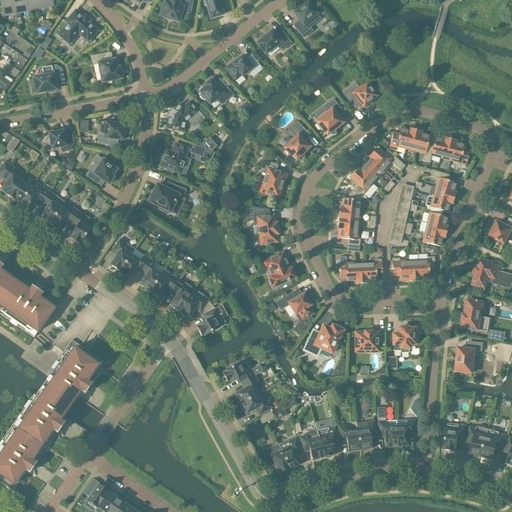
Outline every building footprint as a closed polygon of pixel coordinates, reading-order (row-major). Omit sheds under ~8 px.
[(13,0),(0,0),(3,16),(15,14),(16,14),(13,0)] [(13,0),(16,14),(15,14),(16,19),(21,18),(19,11),(22,11),(23,12),(28,11),(26,0),(13,0)] [(26,0),(28,11),(33,10),(34,8),(36,8),(38,15),(42,14),(38,0),(26,0)] [(38,0),(42,14),(41,9),(53,7),(51,0),(38,0)] [(60,9),(59,3),(61,3),(64,5),(67,0),(51,0),(53,7),(54,10),(60,9)] [(160,16),(167,18),(167,19),(168,19),(170,19),(170,20),(171,20),(179,22),(182,12),(190,15),(192,0),(166,0),(166,1),(164,1),(160,16)] [(205,0),(204,1),(205,5),(207,6),(211,19),(223,15),(218,0),(205,0)] [(299,20),(293,25),(303,38),(312,31),(310,28),(321,19),(313,8),(314,8),(310,3),(309,4),(308,2),(307,3),(306,2),(301,6),(302,7),(299,9),(300,10),(298,12),(297,11),(294,13),(299,20)] [(68,24),(58,34),(69,44),(79,33),(88,41),(98,30),(89,23),(90,21),(85,16),(83,17),(76,11),(66,22),(68,24)] [(257,44),(266,54),(278,44),(283,50),(291,43),(283,33),(277,37),(272,31),(264,38),(263,36),(257,41),(258,42),(257,44)] [(44,41),(40,47),(45,51),(49,45),(44,41)] [(39,48),(36,53),(41,56),(44,51),(39,48)] [(91,57),(92,65),(98,63),(102,82),(105,82),(106,83),(111,82),(111,80),(122,78),(121,76),(123,75),(123,73),(123,72),(122,70),(120,69),(120,67),(116,68),(115,60),(112,60),(111,53),(91,57)] [(232,62),(226,68),(235,79),(241,74),(242,76),(249,71),(254,76),(262,69),(251,55),(246,59),(243,56),(233,64),(232,62)] [(35,85),(31,86),(33,93),(37,93),(48,91),(48,93),(55,92),(55,90),(56,89),(55,83),(64,81),(62,69),(56,66),(52,66),(42,68),(43,76),(34,78),(35,85)] [(2,75),(0,77),(0,87),(7,90),(12,79),(2,75)] [(199,92),(201,93),(200,96),(203,99),(206,99),(210,104),(216,99),(220,103),(226,98),(227,99),(233,94),(222,83),(217,87),(211,80),(204,85),(206,87),(205,87),(203,88),(201,89),(200,91),(199,92)] [(355,83),(343,93),(355,108),(361,104),(363,107),(377,96),(374,93),(377,90),(372,84),(369,87),(366,83),(359,89),(355,83)] [(316,124),(320,129),(322,128),(328,135),(330,134),(331,135),(333,135),(335,135),(336,133),(336,131),(335,130),(343,123),(339,118),(345,114),(333,100),(324,107),(328,112),(316,121),(318,123),(316,124)] [(170,117),(167,128),(174,129),(174,130),(176,132),(179,133),(181,131),(182,131),(185,122),(191,116),(196,122),(202,117),(189,102),(184,107),(182,104),(174,111),(172,110),(168,116),(170,117)] [(82,133),(89,132),(89,120),(81,120),(82,133)] [(125,125),(116,124),(117,123),(111,122),(110,123),(106,123),(105,135),(99,134),(98,143),(117,146),(118,139),(123,140),(124,132),(126,132),(127,126),(125,126),(125,125)] [(284,148),(296,160),(297,160),(299,161),(301,161),(303,160),(304,158),(304,155),(303,153),(310,147),(301,138),(307,132),(297,122),(287,131),(294,138),(284,148)] [(406,149),(411,129),(410,129),(410,132),(407,131),(406,129),(401,128),(399,135),(393,134),(389,149),(396,151),(397,146),(406,149)] [(416,151),(421,132),(411,129),(406,149),(416,151)] [(46,140),(46,142),(47,144),(49,145),(51,145),(52,148),(61,147),(62,152),(69,151),(73,144),(72,135),(65,137),(64,131),(57,132),(56,130),(50,131),(51,133),(49,134),(50,137),(48,138),(46,140)] [(425,153),(425,154),(427,145),(428,145),(430,136),(425,134),(423,135),(421,135),(421,132),(416,151),(425,153)] [(4,141),(8,143),(12,137),(8,134),(4,141)] [(433,147),(428,145),(427,145),(425,154),(425,153),(424,156),(431,158),(432,155),(441,158),(446,138),(445,138),(445,141),(442,140),(441,138),(436,137),(433,147)] [(6,149),(11,153),(16,146),(19,141),(13,138),(6,149)] [(379,141),(386,148),(388,143),(382,138),(379,141)] [(441,158),(450,160),(455,141),(446,138),(441,158)] [(455,141),(450,160),(459,162),(458,166),(465,167),(468,156),(469,151),(463,150),(465,145),(460,143),(458,144),(455,144),(456,141),(455,141)] [(161,166),(167,168),(166,170),(173,173),(173,171),(180,173),(186,158),(185,158),(188,149),(175,144),(171,156),(166,154),(167,152),(168,152),(168,151),(167,151),(165,156),(164,155),(161,161),(163,161),(161,166)] [(205,149),(193,145),(191,153),(202,157),(205,149)] [(391,163),(392,163),(396,158),(387,150),(383,155),(377,149),(370,156),(385,170),(391,163)] [(296,160),(290,154),(283,161),(289,166),(296,160)] [(385,170),(370,156),(370,157),(372,159),(370,161),(368,161),(365,164),(379,177),(385,170)] [(396,158),(392,163),(401,171),(405,166),(396,158)] [(86,176),(97,183),(100,178),(109,184),(113,177),(112,176),(116,169),(114,168),(116,166),(108,161),(107,163),(103,160),(98,167),(94,164),(86,176)] [(282,185),(283,185),(286,175),(275,171),(277,165),(264,160),(261,168),(268,170),(267,171),(268,172),(268,171),(269,169),(271,170),(267,182),(265,181),(264,181),(264,180),(256,177),(252,190),(260,193),(260,192),(278,198),(282,188),(281,188),(282,185)] [(3,177),(10,165),(5,161),(0,168),(0,174),(3,176),(3,177)] [(379,177),(365,164),(362,168),(362,170),(360,172),(358,170),(357,171),(372,184),(379,177)] [(1,191),(10,197),(22,180),(12,174),(16,169),(10,165),(3,177),(8,180),(1,191)] [(372,184),(357,171),(351,178),(354,181),(350,186),(354,189),(362,197),(367,192),(366,191),(372,184)] [(439,179),(436,188),(455,194),(455,193),(453,193),(453,190),(455,189),(457,184),(447,181),(449,175),(438,172),(436,178),(439,179)] [(22,180),(10,197),(11,198),(12,199),(19,205),(31,187),(22,180)] [(149,197),(149,198),(150,199),(149,202),(159,207),(166,211),(166,210),(170,212),(178,196),(182,198),(185,190),(168,183),(165,189),(157,185),(153,194),(151,194),(150,194),(149,195),(149,197)] [(389,242),(401,245),(415,186),(402,184),(389,242)] [(31,187),(19,205),(24,208),(25,207),(30,210),(37,199),(42,203),(50,192),(44,188),(41,193),(31,187)] [(455,194),(436,188),(433,197),(452,203),(455,194)] [(362,197),(354,189),(350,194),(349,200),(342,199),(342,204),(343,206),(343,208),(340,208),(340,209),(360,211),(361,202),(362,202),(362,197)] [(50,224),(61,207),(52,200),(55,195),(50,192),(42,203),(47,206),(40,217),(44,220),(44,222),(47,223),(49,223),(50,224)] [(452,204),(452,203),(433,197),(428,196),(426,206),(427,206),(426,209),(441,213),(442,211),(448,212),(449,207),(449,206),(449,203),(452,204)] [(72,223),(79,212),(74,208),(71,213),(61,207),(50,224),(59,230),(67,220),(72,223)] [(245,207),(247,221),(254,220),(254,222),(256,224),(258,224),(260,235),(257,236),(256,238),(256,241),(258,243),(261,243),(261,244),(277,242),(276,234),(278,234),(277,223),(275,223),(273,216),(269,216),(268,210),(245,207)] [(360,211),(340,209),(339,218),(359,220),(360,211)] [(79,212),(72,223),(77,227),(70,237),(80,244),(91,227),(86,223),(89,218),(79,212)] [(427,223),(447,228),(447,227),(444,226),(445,224),(447,223),(448,218),(430,213),(427,223)] [(359,220),(339,218),(338,228),(358,230),(359,220)] [(491,227),(488,234),(490,235),(490,236),(504,244),(509,235),(511,237),(511,219),(510,219),(506,226),(497,222),(494,229),(491,227)] [(425,233),(445,237),(447,228),(427,223),(425,233)] [(358,230),(338,228),(338,229),(341,229),(340,232),(339,233),(338,238),(348,239),(347,245),(359,246),(360,240),(357,239),(358,230)] [(425,233),(423,242),(441,247),(442,241),(441,240),(442,237),(445,238),(445,237),(425,233)] [(110,265),(120,271),(131,254),(135,249),(120,239),(112,250),(117,254),(110,265)] [(135,249),(131,254),(120,271),(121,272),(121,274),(124,275),(125,275),(130,278),(137,267),(142,271),(150,260),(135,249)] [(283,253),(262,262),(265,269),(267,268),(271,277),(269,278),(273,287),(296,278),(292,268),(289,270),(286,263),(287,263),(283,253)] [(355,264),(346,264),(346,257),(339,258),(340,278),(346,277),(346,283),(352,283),(353,281),(356,281),(356,284),(355,264)] [(418,261),(419,281),(420,281),(420,278),(422,278),(424,279),(429,279),(429,269),(435,269),(434,257),(428,257),(428,261),(418,261)] [(365,263),(366,283),(367,283),(367,280),(369,280),(371,282),(376,281),(376,272),(382,271),(381,259),(374,260),(375,263),(365,263)] [(409,261),(399,262),(399,259),(392,259),(393,271),(399,271),(399,280),(405,280),(406,279),(409,279),(409,281),(409,261)] [(479,259),(472,285),(485,288),(488,277),(494,278),(493,283),(510,288),(511,282),(511,275),(497,271),(498,267),(491,265),(492,263),(479,259)] [(150,260),(142,271),(147,274),(140,285),(144,288),(144,289),(147,291),(149,291),(150,292),(161,275),(152,268),(155,263),(150,260)] [(409,261),(409,281),(419,281),(418,261),(409,261)] [(0,300),(10,287),(14,281),(10,278),(12,275),(1,268),(3,266),(0,263),(0,300)] [(355,264),(356,284),(366,283),(365,263),(355,264)] [(161,275),(150,292),(159,298),(167,287),(172,291),(179,280),(174,276),(171,281),(161,275)] [(179,280),(172,291),(177,294),(170,305),(179,312),(191,295),(181,288),(185,283),(179,280)] [(14,281),(10,287),(0,300),(0,305),(7,311),(4,314),(25,329),(28,325),(37,332),(54,308),(49,305),(51,303),(41,296),(42,293),(39,291),(35,288),(36,288),(35,288),(32,286),(30,288),(20,281),(18,284),(14,281)] [(194,290),(191,295),(179,312),(183,314),(183,316),(186,318),(188,317),(189,318),(196,308),(202,311),(209,300),(194,290)] [(290,294),(276,303),(280,310),(289,304),(295,314),(298,313),(302,320),(313,313),(309,306),(311,305),(304,294),(294,300),(290,294)] [(463,314),(461,322),(463,322),(462,327),(488,332),(489,326),(489,324),(489,322),(488,320),(486,319),(485,318),(483,317),(481,317),(482,312),(483,312),(485,311),(486,310),(486,308),(486,306),(484,305),(483,304),(483,303),(475,301),(475,300),(469,299),(469,300),(467,300),(465,315),(463,314)] [(196,326),(202,337),(224,325),(225,322),(217,308),(205,314),(208,320),(196,326)] [(303,351),(317,357),(321,348),(332,353),(342,332),(341,331),(342,329),(340,326),(338,325),(335,325),(334,327),(333,328),(332,327),(331,329),(323,326),(318,337),(311,334),(303,351)] [(393,334),(393,351),(401,351),(401,353),(409,353),(409,344),(415,344),(415,328),(408,328),(407,327),(400,327),(400,329),(399,329),(399,334),(393,334)] [(364,332),(355,332),(356,350),(367,350),(367,352),(379,352),(378,332),(372,332),(372,331),(364,331),(364,332)] [(490,331),(489,339),(505,342),(507,334),(490,331)] [(458,348),(456,372),(463,372),(465,374),(468,374),(470,373),(472,373),(475,350),(482,351),(482,344),(469,342),(468,349),(458,348)] [(511,347),(505,346),(503,355),(501,360),(509,362),(511,351),(511,347)] [(42,386),(72,407),(82,392),(84,394),(92,383),(89,382),(93,376),(92,376),(92,377),(90,375),(94,370),(94,371),(95,370),(94,370),(97,365),(74,349),(67,359),(63,356),(58,363),(59,363),(63,365),(57,373),(54,371),(54,370),(42,386)] [(393,358),(387,358),(387,369),(396,369),(396,363),(393,363),(393,358)] [(240,377),(243,382),(255,376),(263,371),(259,366),(246,373),(240,363),(239,364),(237,363),(234,365),(234,366),(222,373),(228,383),(240,377)] [(255,376),(243,382),(246,388),(234,394),(237,399),(236,400),(238,403),(239,403),(240,404),(258,395),(252,385),(258,382),(255,376)] [(19,428),(42,444),(49,435),(51,436),(50,436),(51,437),(54,432),(57,433),(64,423),(62,421),(72,407),(42,386),(31,402),(31,403),(32,402),(35,404),(30,412),(26,410),(27,409),(26,409),(21,416),(25,419),(19,428)] [(258,395),(240,404),(246,415),(257,409),(260,414),(272,408),(268,400),(261,400),(258,395)] [(288,409),(295,406),(292,401),(286,403),(288,409)] [(271,411),(259,418),(262,424),(274,417),(271,411)] [(385,448),(397,447),(396,421),(385,421),(385,418),(378,418),(378,435),(385,435),(385,448)] [(396,421),(397,447),(402,447),(403,448),(406,448),(407,447),(409,447),(408,434),(415,434),(415,420),(396,421)] [(357,430),(360,450),(361,450),(362,451),(366,451),(367,450),(372,449),(370,436),(376,435),(374,422),(357,424),(356,422),(357,430)] [(443,446),(444,448),(444,450),(456,451),(458,439),(464,439),(466,426),(448,423),(445,442),(444,443),(443,446)] [(357,430),(346,432),(345,426),(338,427),(340,440),(347,439),(348,452),(360,450),(357,430)] [(480,457),(481,457),(488,429),(486,429),(485,427),(481,426),(479,427),(477,427),(476,428),(470,427),(467,440),(473,441),(470,454),(475,455),(476,457),(479,457),(480,457)] [(317,431),(319,438),(324,458),(325,458),(327,458),(330,457),(330,456),(335,455),(332,442),(338,441),(335,427),(329,429),(328,428),(326,428),(324,428),(320,428),(319,430),(317,431)] [(19,428),(12,438),(8,435),(3,442),(4,442),(7,444),(2,452),(0,450),(0,474),(14,484),(17,480),(18,480),(18,479),(21,474),(23,475),(22,476),(23,476),(27,471),(29,473),(37,462),(34,460),(38,455),(37,455),(35,454),(42,444),(19,428)] [(488,429),(481,457),(493,460),(496,447),(502,449),(505,436),(499,434),(499,432),(497,432),(496,430),(492,429),(490,430),(488,429)] [(319,438),(317,431),(305,434),(306,435),(300,437),(303,450),(309,448),(313,461),(324,458),(319,438)] [(282,450),(289,469),(290,469),(291,470),(294,468),(295,467),(300,465),(295,453),(301,451),(296,438),(290,440),(292,446),(282,450)] [(269,449),(263,451),(267,463),(273,461),(278,474),(289,469),(282,450),(271,454),(269,449)] [(108,492),(98,485),(93,492),(89,497),(87,501),(96,507),(94,511),(108,492)] [(89,497),(93,492),(88,488),(84,493),(89,497)] [(106,511),(117,498),(108,492),(94,511),(106,511)] [(120,511),(125,504),(117,498),(106,511),(120,511)]
